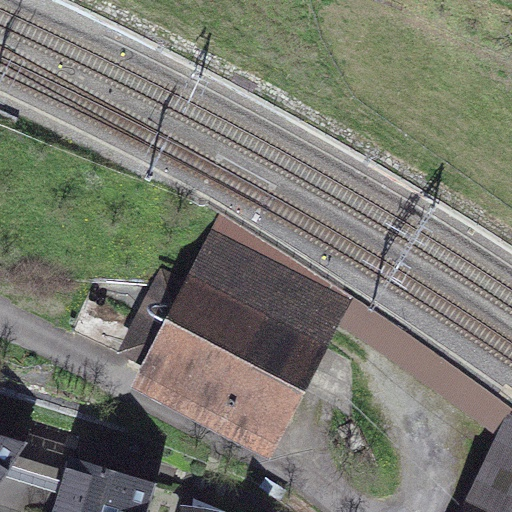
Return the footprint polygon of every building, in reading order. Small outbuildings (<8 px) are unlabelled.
[(265,417),(332,287),(209,211),(134,354),(265,417)] [(511,511),(511,419),(501,409),(452,511),(511,511)] [(0,483),(28,447),(0,437),(0,483)] [(150,511),(159,486),(70,459),(55,511),(150,511)] [(189,511),(225,511),(197,497),(189,511)]
